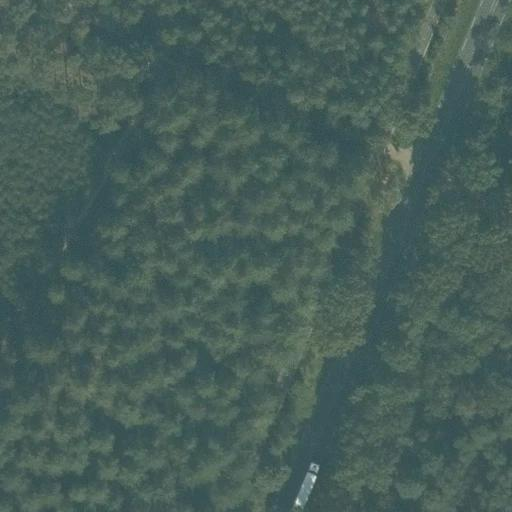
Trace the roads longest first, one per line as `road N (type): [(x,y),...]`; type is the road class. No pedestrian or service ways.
road 1 (primary): [(284,511),(495,0)]
road 2 (track): [(511,237),(443,177),(173,55)]
road 3 (track): [(0,348),(173,55)]
road 4 (track): [(173,55),(62,0)]
